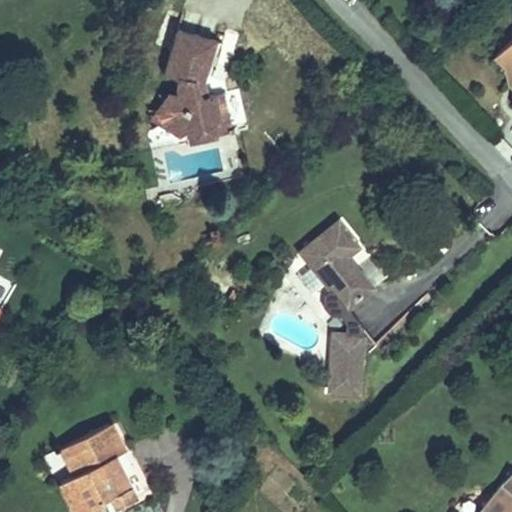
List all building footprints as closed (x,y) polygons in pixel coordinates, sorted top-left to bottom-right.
[(511,19),(479,52),(494,66),(493,86),(504,88),(503,108),(511,109),(511,19)] [(155,35),(141,79),(155,83),(156,86),(156,92),(155,96),(150,97),(145,96),(140,98),(136,101),(134,107),(133,112),(137,116),(141,118),(151,123),(147,142),(176,149),(180,138),(176,137),(180,124),(188,126),(192,104),(184,102),(182,98),(183,91),(183,85),(194,49),(155,35)] [(208,53),(194,49),(183,85),(197,89),(208,53)] [(205,105),(192,104),(188,126),(180,124),(176,137),(180,138),(176,149),(194,142),(205,105)] [(333,342),(321,341),(313,397),(325,399),(326,394),(342,396),(347,367),(362,355),(334,318),(362,297),(338,265),(350,256),(330,229),(290,259),(321,299),(313,304),(312,315),(318,324),(329,325),(335,333),(333,342)] [(326,394),(325,399),(341,402),(342,396),(326,394)] [(45,486),(57,511),(88,511),(86,505),(97,500),(103,511),(110,511),(117,509),(94,461),(110,454),(97,427),(45,451),(59,480),(45,486)] [(110,454),(94,461),(117,509),(131,502),(110,454)] [(511,511),(511,480),(495,496),(508,511),(511,511)] [(508,511),(495,496),(475,511),(508,511)]
